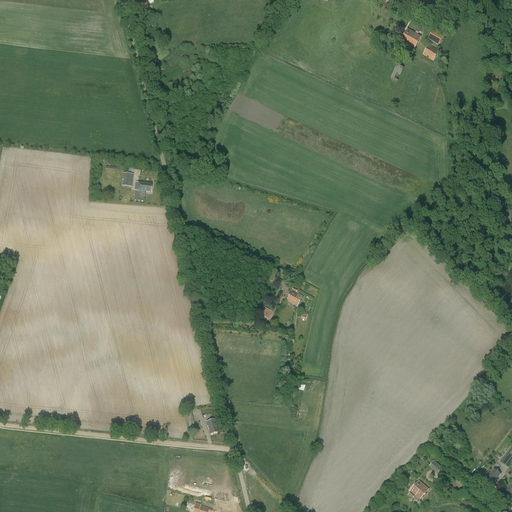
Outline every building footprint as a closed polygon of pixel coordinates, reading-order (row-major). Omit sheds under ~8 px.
[(408,30),(401,41),(406,44),(405,45),(414,50),(421,37),(408,30)] [(444,37),(433,31),(428,40),(438,46),(444,37)] [(423,55),(433,62),(439,52),(429,45),(423,55)] [(404,68),(397,65),(390,80),(397,83),(404,68)] [(122,186),(132,187),(134,175),(123,173),(122,186)] [(138,183),(137,191),(151,192),(152,184),(138,183)] [(298,295),(297,296),(291,292),(286,300),(297,306),(302,297),(298,295)] [(260,316),(269,319),(271,311),(262,308),(260,316)] [(298,390),(304,391),(305,388),(299,386),(291,384),(289,391),(295,393),(296,391),(298,391),(298,390)] [(207,427),(208,427),(210,434),(217,432),(215,425),(217,424),(215,419),(206,422),(207,427)] [(511,450),(502,463),(509,469),(511,464),(511,450)] [(430,466),(438,473),(443,468),(434,461),(430,466)] [(490,481),(487,485),(491,487),(502,473),(495,468),(487,478),(490,481)] [(441,477),(438,483),(447,488),(450,482),(441,477)] [(429,489),(419,481),(409,492),(415,497),(415,496),(420,500),(429,489)] [(211,495),(223,498),(224,489),(213,487),(211,495)]
